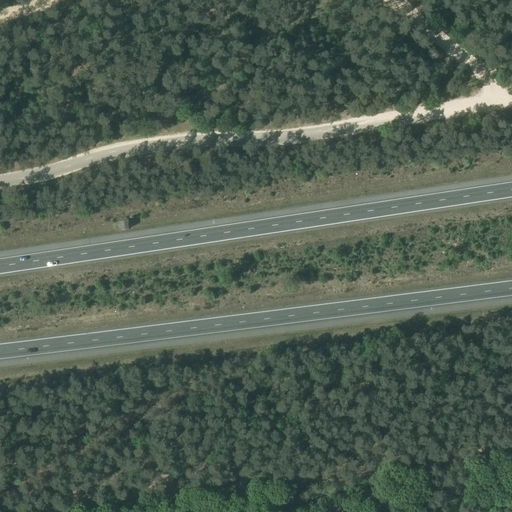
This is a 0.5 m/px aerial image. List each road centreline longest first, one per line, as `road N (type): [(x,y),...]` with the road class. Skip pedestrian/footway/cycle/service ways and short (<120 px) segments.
road 1 (motorway): [(511,190),(0,266)]
road 2 (motorway): [(0,351),(511,288)]
road 3 (unknown): [(503,99),(387,0)]
